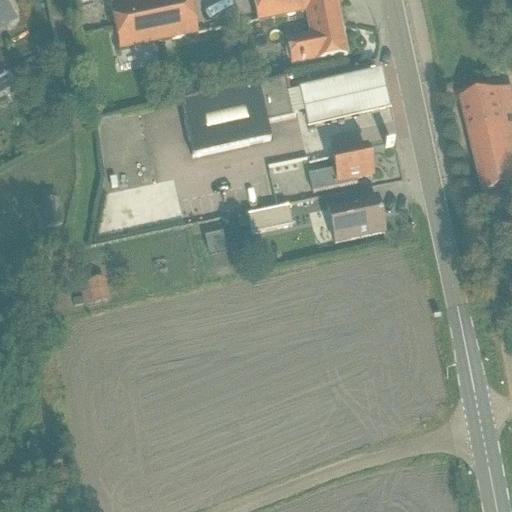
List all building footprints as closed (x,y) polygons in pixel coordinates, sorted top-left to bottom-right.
[(96,8),(106,54),(197,37),(189,0),(109,0),(108,0),(109,5),(96,8)] [(304,15),(336,9),(334,0),(250,0),(256,25),(304,15)] [(336,9),(304,15),(308,36),(284,41),(286,48),(284,52),(285,60),(288,62),(290,68),(346,56),(336,9)] [(79,66),(90,123),(123,116),(113,60),(79,66)] [(8,75),(0,79),(0,98),(17,89),(8,75)] [(300,102),(289,104),(292,115),(302,113),(306,132),(387,114),(379,75),(298,93),(300,102)] [(284,81),(180,104),(192,159),(270,142),(266,126),(293,120),(292,115),(289,104),(284,81)] [(460,103),(482,198),(511,190),(511,91),(511,90),(460,103)] [(365,149),(329,157),(332,172),(308,177),(311,196),(356,186),(355,180),(371,177),(365,149)] [(42,204),(40,204),(45,230),(60,226),(55,201),(53,192),(40,194),(42,204)] [(333,207),(325,209),(333,246),(383,236),(376,200),(359,204),(360,208),(334,213),(333,207)] [(287,209),(247,218),(250,237),(292,228),(287,209)] [(208,257),(226,253),(222,235),(203,239),(208,257)] [(247,245),(229,249),(233,268),(251,264),(247,245)] [(77,286),(83,308),(109,302),(104,279),(77,286)] [(43,498),(10,504),(11,511),(23,511),(44,508),(45,508),(43,498)]
